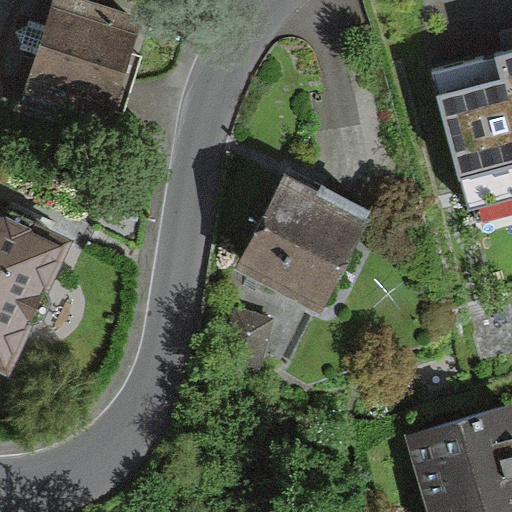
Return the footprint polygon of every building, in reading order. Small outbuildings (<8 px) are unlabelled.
[(142,16),(101,0),(44,0),(14,78),(104,113),(142,16)] [(511,47),(431,70),(469,208),(511,196),(511,47)] [(228,282),(320,319),(370,198),(278,160),(228,282)] [(72,224),(0,191),(0,347),(13,353),(72,224)] [(511,511),(511,390),(411,419),(437,511),(511,511)]
